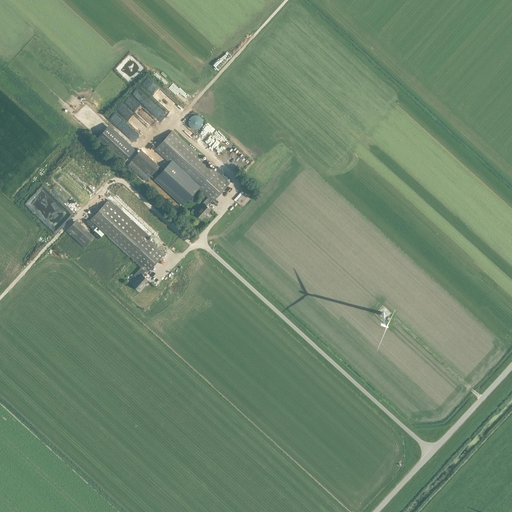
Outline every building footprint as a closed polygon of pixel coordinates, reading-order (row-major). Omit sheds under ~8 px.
[(137,97),(155,117),(159,114),(148,101),(150,99),(143,91),(137,97)] [(133,116),(123,104),(118,108),(128,121),(133,116)] [(109,119),(118,129),(122,125),(113,115),(109,119)] [(189,121),(189,122),(189,123),(189,124),(189,125),(189,126),(190,126),(190,127),(191,127),(191,128),(192,128),(193,129),(194,129),(195,129),(196,129),(197,129),(198,129),(199,129),(199,128),(200,128),(200,127),(201,127),(201,126),(202,126),(202,125),(202,124),(203,124),(203,123),(203,122),(203,121),(202,120),(202,119),(201,118),(201,117),(200,117),(200,116),(199,116),(198,115),(197,115),(196,115),(195,115),(194,115),(193,115),(193,116),(192,116),(191,116),(191,117),(190,117),(190,118),(189,118),(189,119),(189,120),(189,121)] [(155,150),(169,162),(154,179),(183,205),(198,189),(208,197),(211,200),(212,201),(229,183),(172,131),(155,150)] [(136,164),(149,177),(159,166),(141,150),(132,161),(136,164)] [(132,161),(128,165),(146,180),(149,177),(136,164),(132,161)] [(56,176),(66,187),(71,182),(61,172),(56,176)] [(73,193),(82,201),(85,197),(76,189),(73,193)] [(206,206),(211,200),(208,197),(203,203),(204,204),(195,213),(202,219),(210,209),(206,206)] [(91,220),(142,267),(146,271),(147,272),(164,254),(108,201),(91,220)] [(137,278),(136,280),(132,284),(139,291),(143,287),(142,286),(148,279),(143,275),(146,271),(142,267),(134,275),(137,278)]
